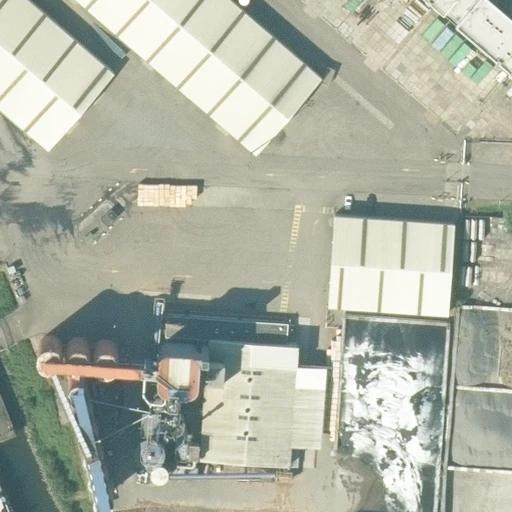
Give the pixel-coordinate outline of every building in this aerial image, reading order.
[(114,72),(29,0),(0,0),(0,107),(48,149),(114,72)] [(323,75),(236,0),(77,0),(255,153),(284,121),(323,75)] [(300,0),(455,134),(508,74),(422,0),(300,0)] [(511,17),(492,0),(430,0),(511,70),(511,17)] [(112,209),(101,219),(106,224),(117,215),(112,209)] [(453,222),(333,214),(327,305),(447,313),(453,222)] [(165,335),(198,338),(198,342),(169,340),(166,340),(162,343),(159,346),(158,348),(157,353),(143,353),(142,363),(157,363),(156,373),(157,376),(160,379),(165,382),(183,384),(188,383),(192,382),(195,380),(198,374),(207,374),(200,458),(290,465),(298,343),(286,342),(288,323),(167,314),(165,335)]
